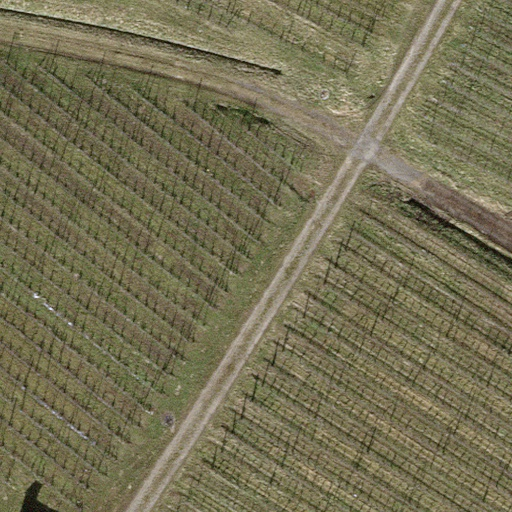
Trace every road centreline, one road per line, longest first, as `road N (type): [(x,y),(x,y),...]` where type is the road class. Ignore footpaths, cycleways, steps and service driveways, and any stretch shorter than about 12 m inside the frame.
road 1 (track): [(142,511),(450,0)]
road 2 (track): [(511,239),(366,148)]
